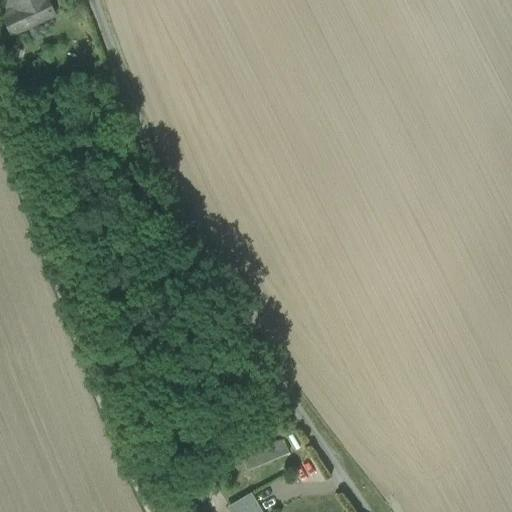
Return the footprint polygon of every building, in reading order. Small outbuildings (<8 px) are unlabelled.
[(15,9),(10,0),(0,0),(0,13),(1,16),(15,9)] [(10,0),(15,9),(1,16),(9,34),(55,13),(49,0),(10,0)] [(283,439),(242,457),(247,470),(289,451),(283,439)] [(247,470),(242,457),(227,464),(238,487),(252,481),(247,470)] [(246,489),(226,501),(233,511),(255,511),(259,510),(246,489)]
